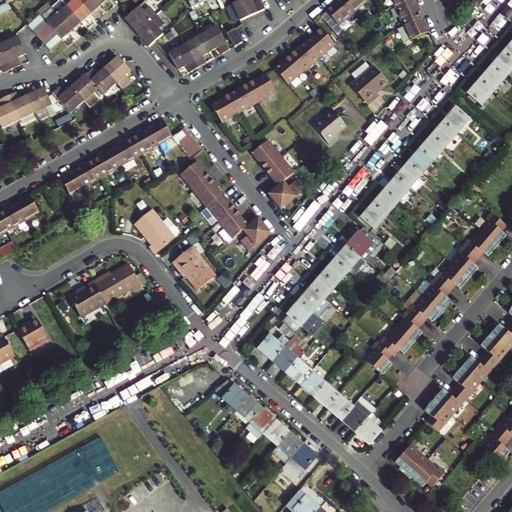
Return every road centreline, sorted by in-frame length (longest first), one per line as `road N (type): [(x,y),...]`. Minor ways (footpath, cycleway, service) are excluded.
road 1 (residential): [(0,307),(103,247),(124,244),(143,255),(212,340)]
road 2 (residential): [(511,261),(422,367),(415,409),(362,469)]
road 3 (residential): [(455,57),(297,246)]
road 4 (residential): [(212,340),(0,458)]
road 5 (residential): [(0,86),(120,45),(174,97)]
road 6 (residential): [(0,197),(174,97)]
road 7 (residential): [(212,340),(362,469)]
road 8 (residential): [(174,97),(297,246)]
road 9 (residential): [(174,97),(256,51),(317,0)]
road 10 (residential): [(297,246),(212,340)]
